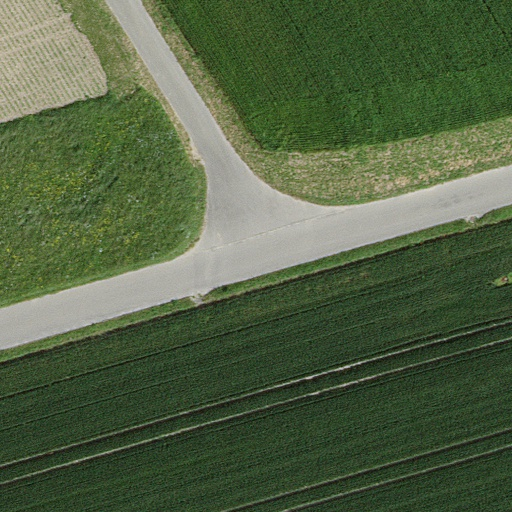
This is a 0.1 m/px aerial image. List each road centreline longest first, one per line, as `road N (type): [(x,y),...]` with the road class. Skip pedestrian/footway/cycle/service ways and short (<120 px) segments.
road 1 (unclassified): [(0,320),(511,180)]
road 2 (track): [(121,0),(270,242)]
